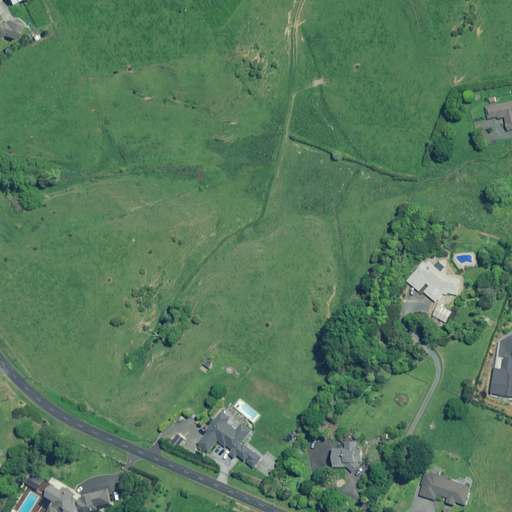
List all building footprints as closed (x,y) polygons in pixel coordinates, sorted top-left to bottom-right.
[(0,36),(0,37),(15,41),(20,25),(6,21),(5,24),(0,22),(0,36)] [(511,100),(485,108),(488,119),(497,117),(497,119),(505,117),(508,130),(511,129),(511,100)] [(435,301),(440,294),(447,295),(447,293),(456,295),(460,279),(444,275),(431,263),(429,265),(426,262),(409,281),(421,292),(426,287),(428,284),(430,286),(425,292),(435,301)] [(215,363),(211,360),(206,365),(210,368),(215,363)] [(232,418),(224,411),(207,431),(209,432),(199,444),(209,452),(219,441),(226,447),(228,445),(233,450),(230,454),(236,459),(239,455),(254,468),(263,458),(243,442),(253,430),(244,423),(238,430),(228,423),(232,418)] [(334,467),(345,467),(349,467),(355,474),(363,465),(358,460),(358,443),(347,442),(346,450),(335,449),(334,467)] [(46,481),(31,472),(25,482),(40,491),(46,481)] [(445,477),(428,472),(420,495),(436,500),(438,495),(449,498),(448,503),(456,505),(457,502),(466,505),(473,486),(445,477)] [(52,485),(46,497),(55,502),(49,511),(82,511),(83,511),(92,511),(98,511),(97,507),(111,504),(108,489),(84,496),(84,499),(79,500),(80,501),(74,498),(76,493),(64,486),(61,491),(52,485)]
